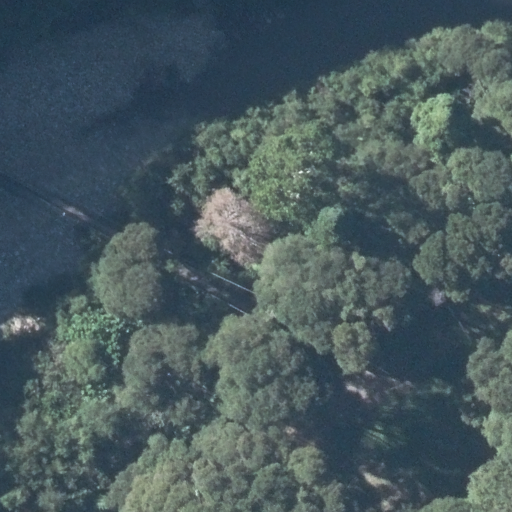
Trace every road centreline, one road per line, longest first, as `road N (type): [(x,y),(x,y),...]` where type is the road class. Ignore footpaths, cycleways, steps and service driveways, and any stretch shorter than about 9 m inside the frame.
road 1 (track): [(235,511),(347,371)]
road 2 (track): [(347,371),(511,356)]
